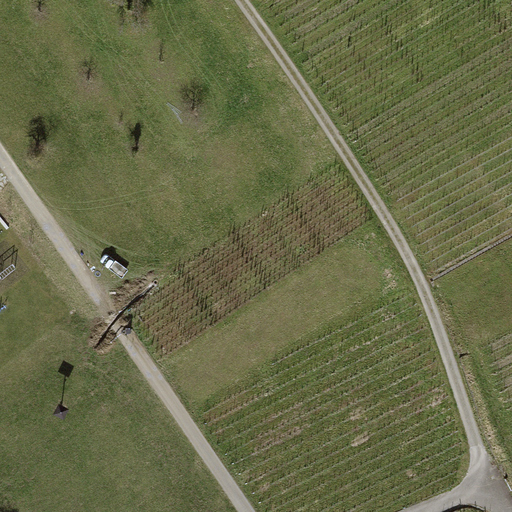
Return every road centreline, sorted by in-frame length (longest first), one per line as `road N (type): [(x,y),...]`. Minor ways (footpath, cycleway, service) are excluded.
road 1 (track): [(506,511),(420,284),(241,0)]
road 2 (residential): [(0,154),(245,511)]
